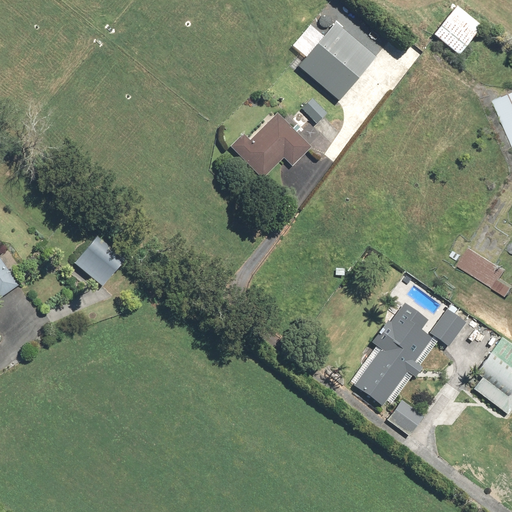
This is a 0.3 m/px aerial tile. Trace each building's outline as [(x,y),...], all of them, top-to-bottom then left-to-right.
[(302,61),(294,70),(334,105),(373,60),(330,23),(318,38),(308,29),(290,50),(302,61)] [(511,91),(489,102),(511,153),(511,91)] [(310,100),(300,109),(314,124),(324,115),(310,100)] [(242,133),(228,147),(261,179),(283,157),(291,165),(308,147),(274,114),(249,139),(242,133)] [(91,243),(71,269),(100,291),(120,265),(91,243)] [(506,268),(470,246),(458,266),(508,296),(511,289),(511,283),(500,276),(506,268)] [(0,297),(0,298),(16,282),(0,261),(0,297)] [(443,314),(426,335),(443,349),(460,327),(443,314)] [(395,324),(351,386),(381,407),(425,345),(395,324)] [(480,379),(471,390),(503,415),(511,403),(511,350),(499,340),(473,374),(480,379)] [(399,401),(386,420),(407,435),(421,416),(399,401)]
